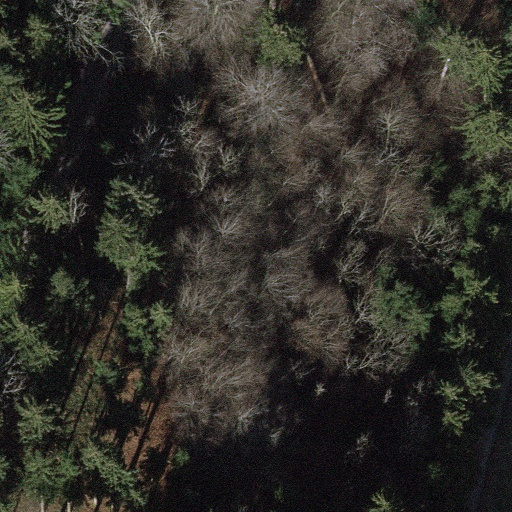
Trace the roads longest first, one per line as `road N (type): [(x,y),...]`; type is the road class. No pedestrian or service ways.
road 1 (track): [(146,0),(0,355)]
road 2 (track): [(511,357),(477,511)]
